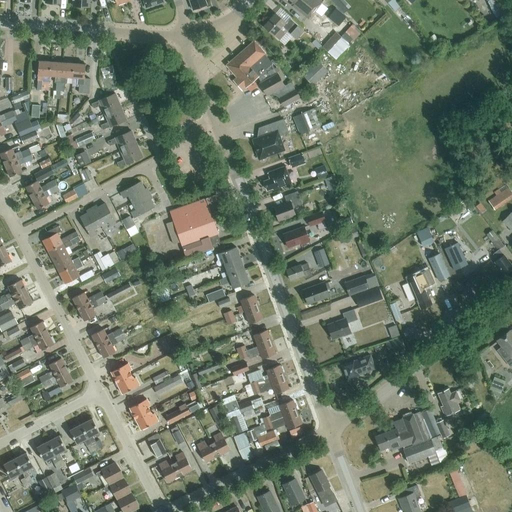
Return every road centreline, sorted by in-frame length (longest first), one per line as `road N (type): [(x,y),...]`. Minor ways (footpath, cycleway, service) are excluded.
road 1 (tertiary): [(327,430),(183,35)]
road 2 (tertiary): [(327,430),(398,386),(511,291)]
road 3 (unclassified): [(19,233),(149,164),(169,207)]
road 4 (residential): [(161,511),(327,430)]
road 5 (tertiary): [(0,25),(183,35)]
road 6 (residential): [(99,392),(19,233)]
road 7 (residential): [(161,511),(99,392)]
